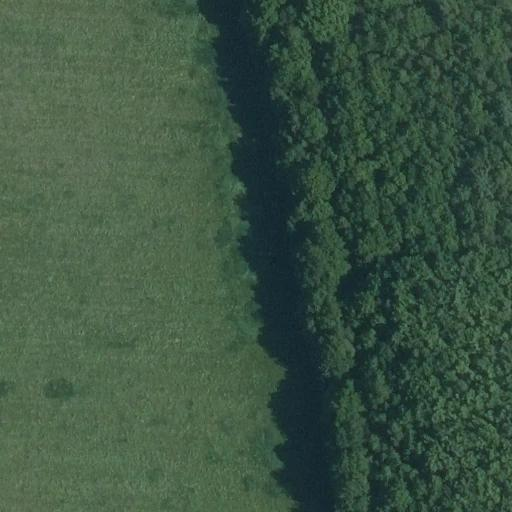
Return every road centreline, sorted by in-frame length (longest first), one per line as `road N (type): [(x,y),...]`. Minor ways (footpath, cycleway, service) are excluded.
road 1 (track): [(353,291),(310,0)]
road 2 (track): [(353,291),(386,511)]
road 3 (track): [(511,274),(391,280),(353,291)]
